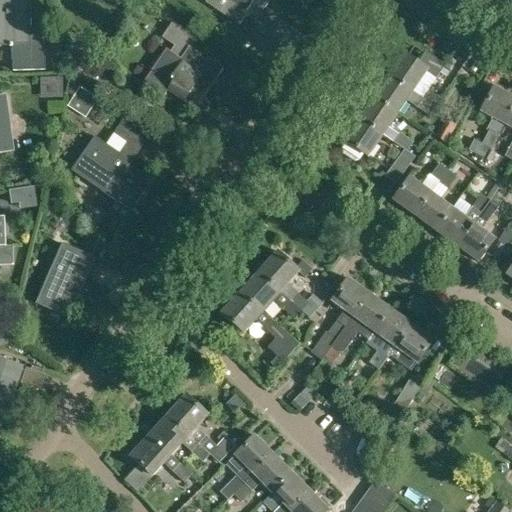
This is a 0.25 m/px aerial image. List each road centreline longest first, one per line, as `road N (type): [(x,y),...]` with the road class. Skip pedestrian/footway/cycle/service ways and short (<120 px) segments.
road 1 (residential): [(511,348),(246,168)]
road 2 (residential): [(333,464),(154,303)]
road 3 (residential): [(246,168),(356,0)]
road 4 (residential): [(154,303),(246,168)]
road 5 (residential): [(61,428),(154,303)]
